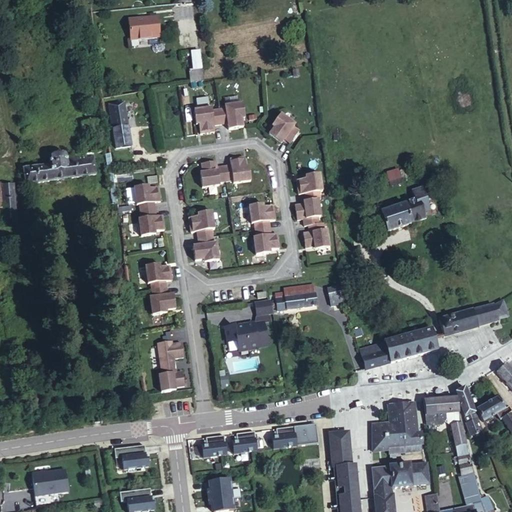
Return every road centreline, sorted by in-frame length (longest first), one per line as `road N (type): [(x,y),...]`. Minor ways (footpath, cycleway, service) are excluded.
road 1 (residential): [(181,269),(171,179),(183,152),(252,143),(275,162),(289,251),(273,273),(203,285)]
road 2 (residential): [(205,420),(435,386),(511,346)]
road 3 (tertiary): [(0,448),(170,426)]
road 4 (residential): [(205,420),(181,269)]
